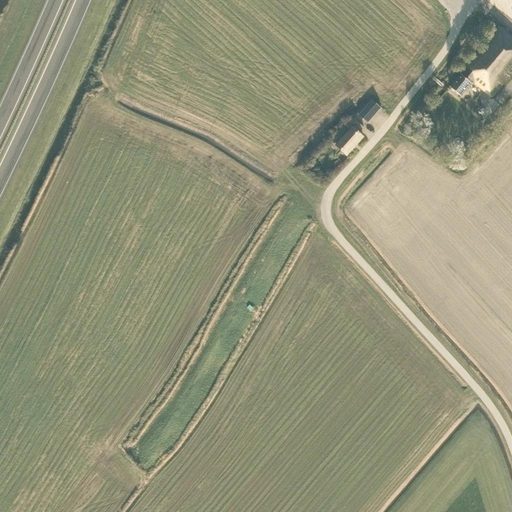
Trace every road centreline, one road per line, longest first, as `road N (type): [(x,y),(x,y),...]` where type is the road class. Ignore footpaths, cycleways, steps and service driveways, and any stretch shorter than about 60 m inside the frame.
road 1 (unclassified): [(511,443),(493,410),(326,220),(328,193),(444,52),(464,9)]
road 2 (trunk): [(0,184),(84,0)]
road 3 (trunk): [(56,0),(0,125)]
